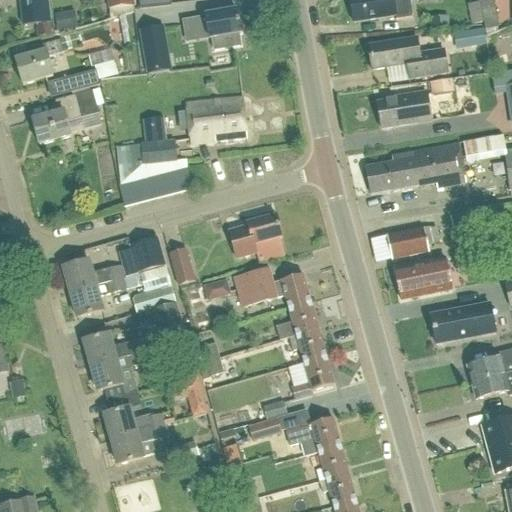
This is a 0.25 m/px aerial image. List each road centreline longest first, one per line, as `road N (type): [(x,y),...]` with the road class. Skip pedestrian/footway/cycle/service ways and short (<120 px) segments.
road 1 (secondary): [(422,511),(327,169)]
road 2 (residential): [(30,255),(327,169)]
road 3 (residential): [(102,511),(30,255)]
road 4 (secondary): [(327,169),(295,0)]
